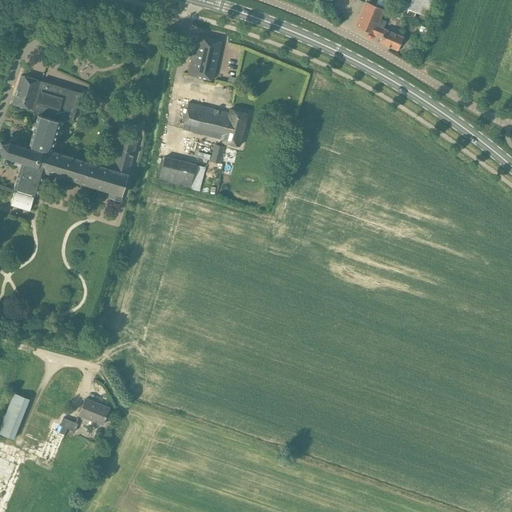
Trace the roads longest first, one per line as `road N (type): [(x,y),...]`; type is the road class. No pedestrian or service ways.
road 1 (secondary): [(511,166),(338,52),(198,0)]
road 2 (unclassified): [(511,126),(329,26),(264,0)]
road 3 (unclassified): [(0,115),(34,43),(99,22),(185,23),(192,0)]
